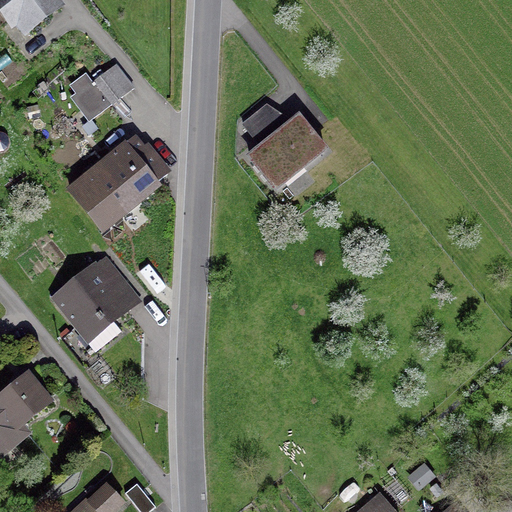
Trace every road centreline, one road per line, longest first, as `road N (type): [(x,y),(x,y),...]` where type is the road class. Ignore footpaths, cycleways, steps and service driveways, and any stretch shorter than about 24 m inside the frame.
road 1 (residential): [(206,0),(190,370),(194,511)]
road 2 (residential): [(189,511),(0,284)]
